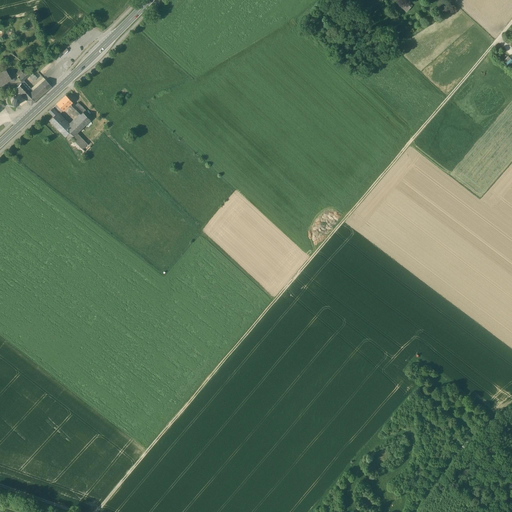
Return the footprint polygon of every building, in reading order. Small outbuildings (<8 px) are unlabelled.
[(411,8),(403,0),(398,0),(396,2),(407,12),(411,8)] [(73,52),(78,47),(73,41),(67,46),(73,52)] [(25,65),(16,73),(19,76),(28,67),(25,65)] [(19,76),(17,77),(21,82),(32,72),(28,67),(19,76)] [(0,85),(11,79),(6,70),(0,72),(0,85)] [(42,83),(48,89),(51,86),(45,80),(42,83)] [(26,100),(31,105),(35,102),(28,94),(30,93),(20,83),(15,88),(19,92),(26,100)] [(42,83),(30,93),(28,94),(35,102),(48,89),(42,83)] [(26,100),(19,92),(15,96),(16,96),(17,96),(17,97),(18,97),(19,98),(20,98),(20,99),(20,100),(20,102),(20,103),(20,104),(19,105),(18,105),(18,106),(17,106),(18,108),(26,100)] [(65,95),(57,103),(63,110),(68,105),(72,101),(65,95)] [(20,103),(20,101),(20,99),(19,98),(17,97),(17,96),(16,96),(15,96),(14,97),(12,98),(11,99),(11,101),(11,103),(12,105),(14,106),(16,106),(18,106),(19,105),(20,103)] [(76,105),(72,101),(68,105),(79,116),(83,112),(81,110),(76,105)] [(63,110),(57,103),(52,108),(59,115),(63,110)] [(59,115),(52,108),(49,111),(53,115),(49,119),(65,136),(69,132),(66,129),(70,126),(59,115)] [(70,126),(66,129),(69,132),(74,136),(77,133),(90,119),(83,112),(79,116),(70,126)] [(74,136),(69,132),(65,136),(69,140),(72,138),(74,136)] [(72,138),(85,152),(90,147),(77,133),(74,136),(72,138)]
